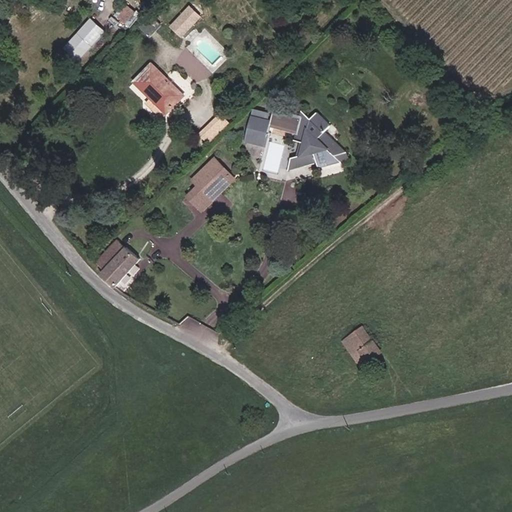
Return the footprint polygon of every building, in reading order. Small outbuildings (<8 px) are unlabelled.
[(186,36),(205,16),(195,7),(176,26),(186,36)] [(66,45),(80,59),(107,29),(93,16),(66,45)] [(186,95),(154,64),(136,82),(153,99),(150,102),(165,117),(186,95)] [(305,111),(304,115),(278,108),(276,113),(256,108),(248,141),(267,146),(271,129),(300,136),(300,139),(306,140),(303,155),(295,157),(295,171),(323,165),(322,153),(329,152),(339,161),(351,159),(350,151),(331,133),(336,125),(321,112),(314,118),(305,111)] [(218,157),(194,179),(200,185),(189,195),(205,212),(240,180),(218,157)] [(143,259),(121,239),(100,263),(107,270),(103,274),(118,287),(143,259)] [(364,328),(344,342),(365,368),(384,354),(364,328)]
